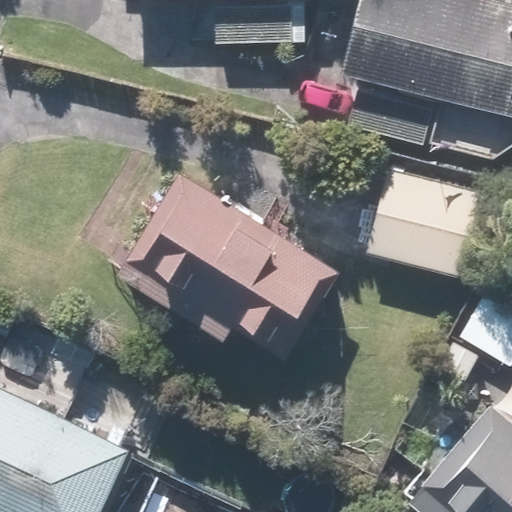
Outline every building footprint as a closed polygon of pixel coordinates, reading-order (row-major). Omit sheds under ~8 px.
[(511,11),(465,0),(351,0),(334,74),(497,113),(511,51),(511,11)] [(300,2),(209,1),(209,44),(299,45),(300,2)] [(483,177),(384,156),(363,257),(462,278),(483,177)] [(174,174),(113,277),(226,343),(234,330),(282,358),(335,269),(174,174)] [(91,511),(122,450),(0,389),(0,511),(91,511)] [(511,511),(511,430),(480,402),(406,485),(434,510),(432,511),(511,511)]
